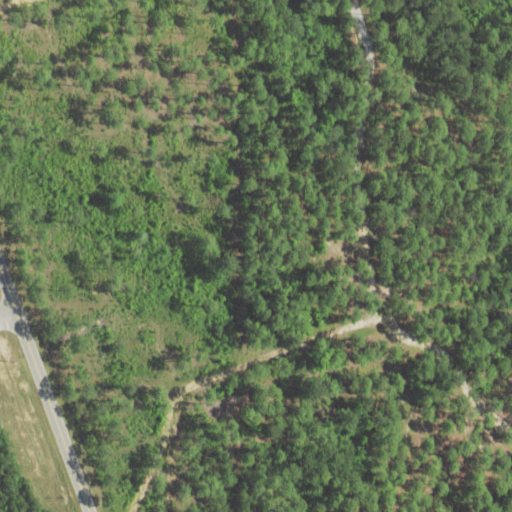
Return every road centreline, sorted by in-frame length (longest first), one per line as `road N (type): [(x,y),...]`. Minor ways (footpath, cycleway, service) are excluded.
road 1 (track): [(511,414),(367,326),(251,361),(190,393),(128,511)]
road 2 (track): [(302,0),(337,281),(367,326)]
road 3 (residential): [(88,511),(0,269)]
road 4 (residential): [(367,326),(458,301),(511,304)]
